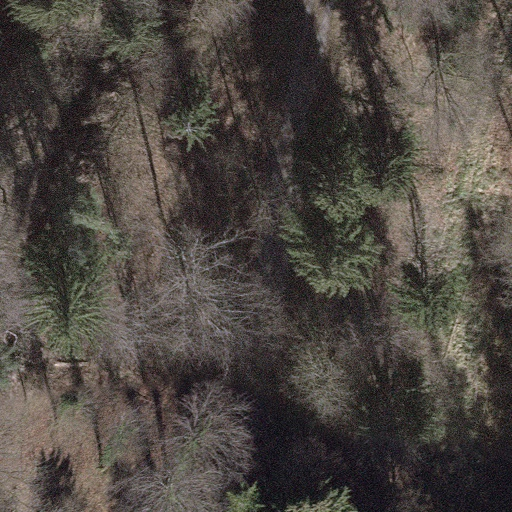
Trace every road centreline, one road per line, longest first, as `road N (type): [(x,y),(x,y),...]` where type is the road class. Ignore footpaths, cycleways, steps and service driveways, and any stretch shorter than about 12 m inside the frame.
road 1 (track): [(226,511),(271,305),(302,75),(325,0)]
road 2 (track): [(458,511),(445,299),(511,0)]
